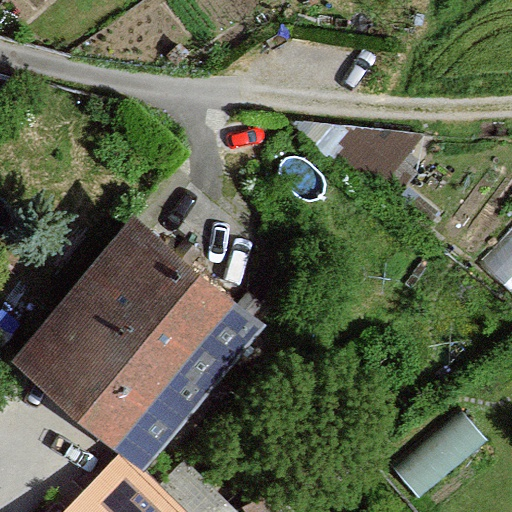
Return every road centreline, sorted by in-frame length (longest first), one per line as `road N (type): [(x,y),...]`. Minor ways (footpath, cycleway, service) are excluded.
road 1 (track): [(511,106),(388,109),(195,93)]
road 2 (residential): [(0,52),(195,93)]
